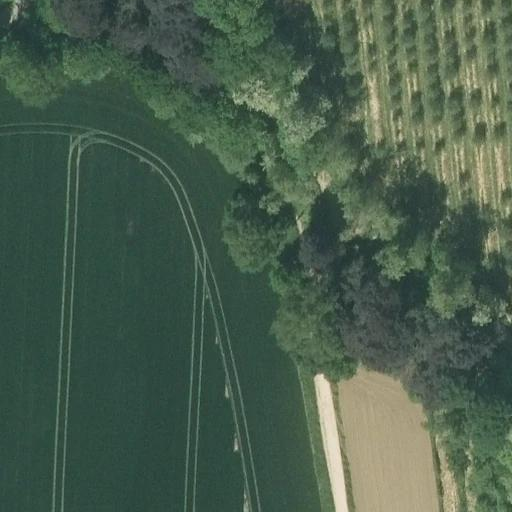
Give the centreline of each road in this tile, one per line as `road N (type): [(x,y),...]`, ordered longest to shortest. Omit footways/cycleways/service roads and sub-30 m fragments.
road 1 (track): [(312,283),(290,198),(261,144),(220,98),(167,60),(124,42),(64,25),(0,27)]
road 2 (track): [(202,0),(350,219),(312,283)]
road 3 (track): [(343,511),(312,283)]
road 4 (track): [(511,346),(463,299),(350,219)]
